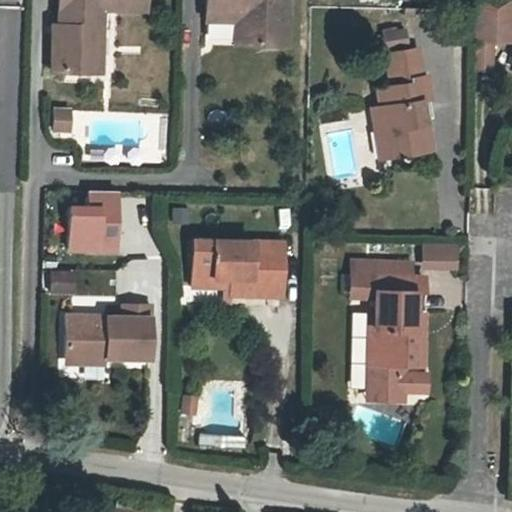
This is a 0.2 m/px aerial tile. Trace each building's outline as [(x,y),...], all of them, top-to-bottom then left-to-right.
[(45,53),(86,55),(87,28),(96,29),(98,2),(118,3),(118,0),(52,0),(52,14),(48,14),(45,53)] [(201,0),(201,18),(230,20),(240,20),(239,44),(280,46),(282,0),(201,0)] [(472,0),(473,12),(472,38),(489,38),(510,39),(510,0),(472,0)] [(240,20),(230,20),(229,42),(239,44),(240,20)] [(87,28),(86,55),(95,56),(96,29),(87,28)] [(408,47),(407,28),(382,29),(383,47),(408,47)] [(489,67),(489,38),(472,38),(471,67),(489,67)] [(385,65),(415,60),(413,48),(384,53),(385,65)] [(378,105),(377,106),(380,128),(387,127),(392,154),(419,149),(418,141),(427,139),(425,121),(421,122),(420,115),(418,100),(424,98),(427,98),(423,75),(417,75),(415,60),(385,65),(388,85),(375,87),(378,105)] [(60,94),(45,93),(44,113),(59,114),(60,94)] [(418,100),(420,115),(427,114),(424,98),(418,100)] [(380,128),(377,106),(370,107),(377,156),(392,154),(387,127),(380,128)] [(418,141),(419,149),(429,148),(427,139),(418,141)] [(124,191),(86,191),(86,210),(64,210),(64,259),(123,259),(124,191)] [(227,276),(227,285),(227,293),(277,294),(278,242),(190,240),(190,275),(227,276)] [(420,274),(407,274),(399,274),(400,259),(348,258),(348,274),(369,273),(381,274),(381,288),(369,288),(369,294),(369,309),(369,326),(377,326),(377,358),(398,358),(420,359),(420,336),(407,335),(407,326),(411,326),(411,307),(411,290),(420,290),(420,274)] [(48,270),(48,294),(74,295),(74,270),(48,270)] [(369,273),(348,274),(348,294),(369,294),(369,288),(381,288),(381,274),(369,273)] [(227,276),(190,275),(189,284),(227,285),(227,276)] [(420,306),(420,290),(411,290),(411,307),(411,326),(407,326),(407,335),(420,336),(420,306)] [(363,357),(377,358),(377,326),(369,326),(369,309),(363,309),(363,357)] [(66,314),(65,354),(105,355),(151,355),(152,315),(66,314)] [(377,358),(363,357),(363,383),(372,393),(390,394),(401,384),(424,384),(424,368),(398,367),(398,358),(377,358)] [(372,393),(363,383),(363,393),(372,393)] [(182,396),(180,414),(197,416),(200,398),(182,396)] [(116,505),(149,510),(153,480),(121,476),(116,505)] [(220,511),(222,502),(197,498),(195,511),(220,511)]
